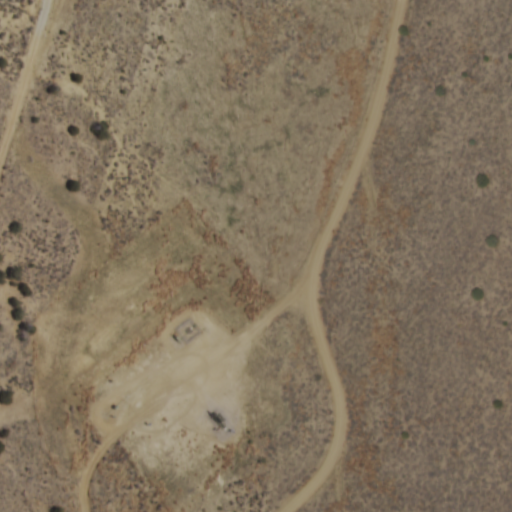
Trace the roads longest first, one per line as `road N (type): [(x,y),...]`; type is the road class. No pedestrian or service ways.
road 1 (track): [(74,463),(115,357),(114,274),(32,186),(0,189)]
road 2 (track): [(0,290),(88,511)]
